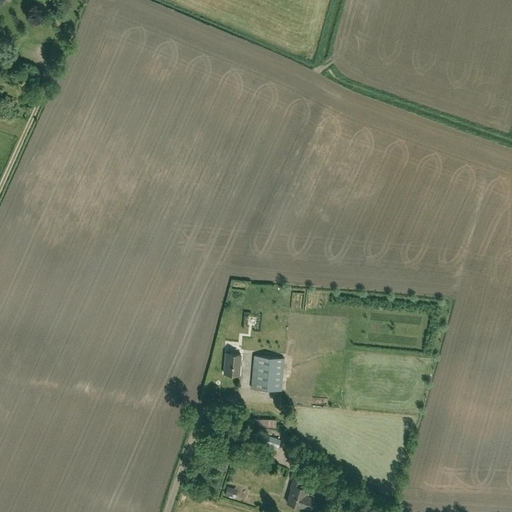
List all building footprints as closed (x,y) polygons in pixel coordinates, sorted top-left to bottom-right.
[(223,373),(238,375),(241,354),(226,352),(223,373)] [(281,390),(284,357),(254,355),(251,388),(281,390)] [(275,419),(254,418),(246,418),(246,430),(254,430),(254,426),(275,427),(275,419)] [(267,435),(264,443),(262,449),(274,452),(276,447),(277,447),(280,439),(267,435)] [(226,463),(220,461),(217,469),(224,471),(226,463)] [(291,488),(287,502),(301,507),(301,506),(310,509),(314,498),(307,496),(308,493),(306,492),(307,489),(299,486),(301,481),(293,479),(290,488),(291,488)] [(233,487),(227,486),(224,495),(231,497),(233,487)]
